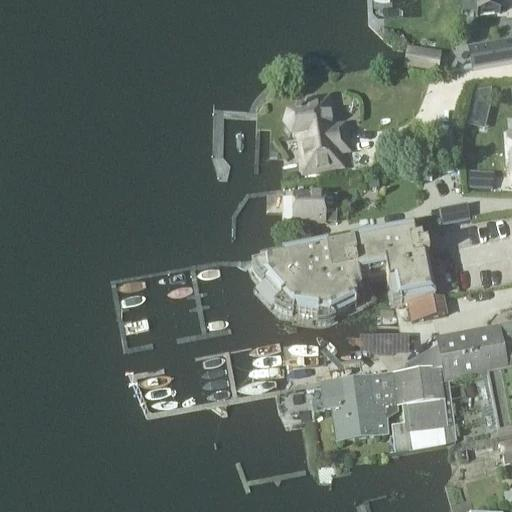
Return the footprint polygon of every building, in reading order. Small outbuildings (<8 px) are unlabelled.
[(511,0),(475,0),(476,14),(476,16),(499,14),(498,0),(511,0)] [(472,71),(511,63),(511,42),(468,50),(472,71)] [(437,72),(438,68),(439,63),(440,57),(411,52),(411,55),(410,57),(410,60),(408,68),(424,71),(436,73),(437,73),(437,72)] [(476,94),(474,98),(488,102),(491,91),(476,94)] [(338,125),(332,95),(297,102),(299,112),(286,115),(282,129),(291,142),(294,141),(301,180),(346,172),(344,158),(353,157),(347,124),(338,125)] [(492,191),(493,176),(468,175),(467,190),(492,191)] [(380,186),(377,181),(370,182),(368,188),(372,192),(378,191),(380,186)] [(323,226),(323,198),(295,197),(294,225),(323,226)] [(442,230),(443,229),(470,224),(467,208),(439,214),(442,230)] [(416,246),(414,236),(413,231),(350,243),(351,251),(329,255),(328,253),(327,253),(326,247),(282,255),(283,261),(258,266),(251,267),(253,272),(255,277),(258,281),(262,285),(265,283),(281,301),(273,308),(277,311),(282,314),(287,316),(293,317),(293,314),(317,318),(316,327),(321,328),(326,327),(331,326),(335,323),(333,319),(350,311),(348,306),(356,302),(354,296),(360,293),(361,293),(359,281),(386,276),(392,308),(435,300),(434,296),(442,294),(434,270),(431,271),(427,260),(429,260),(427,250),(422,251),(421,245),(416,246)] [(410,326),(446,319),(443,301),(407,308),(410,326)] [(403,428),(391,430),(394,457),(410,454),(409,453),(444,447),(455,444),(453,430),(448,387),(490,378),(511,374),(511,324),(435,341),(437,350),(436,351),(393,377),(397,410),(401,409),(403,428)] [(511,374),(490,378),(502,440),(511,437),(511,374)] [(331,384),(319,386),(322,413),(332,412),(336,445),(387,439),(385,411),(397,410),(393,377),(331,384)] [(511,444),(499,448),(504,468),(511,466),(511,496),(507,498),(510,511),(511,510),(511,444)]
